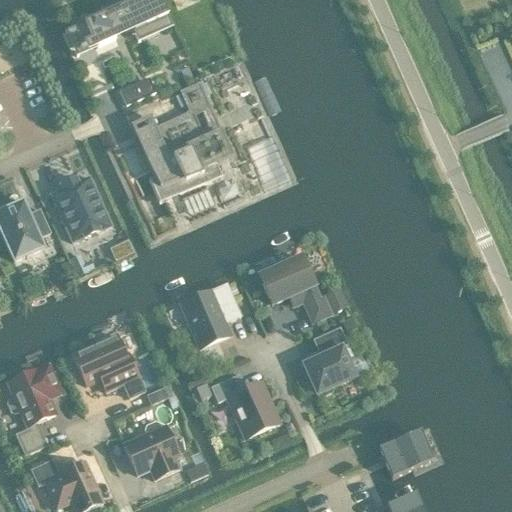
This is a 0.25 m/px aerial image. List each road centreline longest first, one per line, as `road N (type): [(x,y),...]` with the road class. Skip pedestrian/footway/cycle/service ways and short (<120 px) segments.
road 1 (residential): [(375,0),(511,304)]
road 2 (residential): [(0,169),(113,118)]
